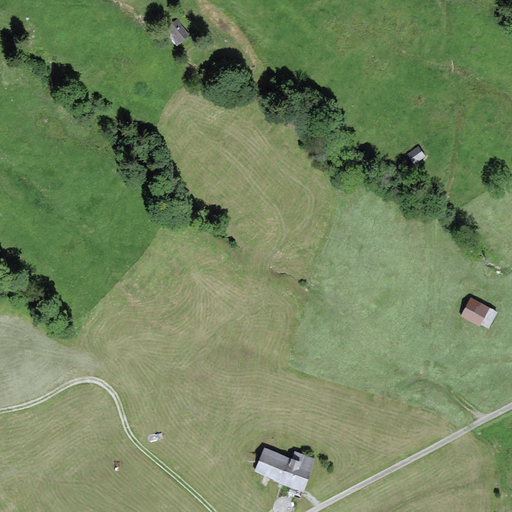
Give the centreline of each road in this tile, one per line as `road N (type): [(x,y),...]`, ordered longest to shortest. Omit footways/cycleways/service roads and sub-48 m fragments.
road 1 (track): [(0,411),(97,380),(116,398),(140,447),(213,511)]
road 2 (unclassified): [(311,511),(511,405)]
